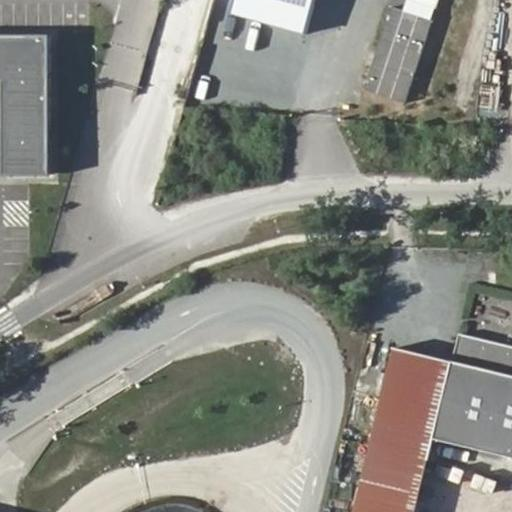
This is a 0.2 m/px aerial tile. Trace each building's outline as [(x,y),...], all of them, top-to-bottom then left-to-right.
[(310,31),(316,0),(234,0),(232,14),(310,31)] [(498,38),(509,11),(479,0),(472,0),(463,24),(498,38)] [(405,102),(431,20),(392,9),(367,90),(405,102)] [(56,173),(56,32),(0,32),(0,79),(9,79),(9,87),(9,173),(56,173)] [(0,87),(9,87),(9,79),(0,79),(0,87)] [(511,347),(456,335),(449,363),(431,441),(511,459),(511,347)] [(390,348),(351,511),(415,511),(431,441),(449,363),(390,348)]
